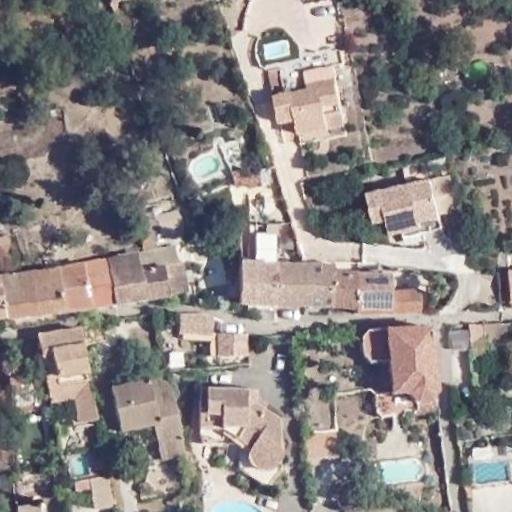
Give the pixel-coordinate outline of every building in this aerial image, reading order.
[(303,68),(327,64),(324,52),(301,56),(303,68)] [(276,97),(281,116),(297,113),(299,121),(302,133),(347,124),(335,66),(282,77),(287,95),(276,97)] [(282,94),(279,69),(267,71),(270,95),(282,94)] [(297,113),(281,116),(283,124),(299,121),(297,113)] [(273,167),(257,170),(267,221),(283,218),(273,167)] [(236,190),(257,186),(254,170),(233,175),(236,190)] [(437,216),(459,210),(449,177),(366,193),(372,221),(384,218),(388,233),(406,230),(419,227),(417,220),(437,216)] [(439,229),(437,216),(417,220),(419,227),(406,230),(407,235),(439,229)] [(253,263),(275,261),(272,224),(251,226),(253,263)] [(1,231),(0,231),(0,263),(10,261),(1,231)] [(173,245),(134,252),(137,269),(176,262),(173,245)] [(137,269),(134,252),(103,257),(113,303),(144,298),(137,269)] [(88,306),(113,303),(103,257),(78,260),(88,306)] [(63,310),(88,306),(78,260),(53,264),(63,310)] [(144,298),(165,295),(184,291),(178,262),(176,262),(137,269),(144,298)] [(303,302),(301,263),(246,264),(246,274),(274,274),(274,303),(275,302),(303,302)] [(330,301),(331,270),(331,263),(301,263),(303,302),(330,301)] [(53,264),(0,272),(0,297),(4,317),(63,310),(53,264)] [(354,300),(355,271),(331,270),(330,301),(354,300)] [(354,312),(420,310),(420,290),(389,289),(389,272),(355,271),(354,300),(354,312)] [(205,330),(206,314),(204,313),(180,312),(180,331),(205,330)] [(511,339),(511,320),(481,321),(483,342),(511,339)] [(471,351),(484,349),(483,342),(481,321),(467,322),(471,351)] [(384,325),(366,326),(366,329),(359,335),(360,354),(367,360),(387,359),(390,392),(407,392),(415,400),(416,400),(436,398),(428,326),(385,328),(384,325)] [(96,419),(79,327),(36,334),(36,335),(43,379),(45,378),(47,392),(49,392),(70,388),(72,398),(77,422),(96,419)] [(243,354),(243,334),(243,331),(218,331),(219,355),(243,354)] [(163,356),(166,369),(187,367),(186,354),(163,356)] [(143,377),(156,374),(155,369),(141,371),(143,377)] [(16,370),(8,371),(10,386),(18,385),(16,370)] [(177,423),(168,376),(157,378),(144,381),(127,384),(136,427),(153,423),(153,427),(177,423)] [(136,427),(127,384),(111,388),(120,430),(136,427)] [(198,424),(223,426),(224,423),(241,423),(256,434),(249,444),(248,446),(248,457),(251,463),(256,466),(266,467),(271,465),(280,456),(279,415),(254,399),(255,387),(199,384),(198,424)] [(70,388),(49,392),(51,401),(72,398),(70,388)] [(436,398),(416,400),(418,413),(437,410),(436,398)] [(97,424),(96,419),(77,422),(78,428),(97,424)] [(180,437),(177,423),(153,427),(156,442),(180,437)] [(224,423),(223,426),(249,444),(256,434),(241,423),(224,423)] [(184,454),(180,437),(156,442),(160,459),(184,454)] [(111,506),(103,460),(91,462),(94,479),(89,480),(91,490),(94,509),(111,506)] [(91,490),(89,480),(75,482),(77,492),(91,490)] [(40,511),(39,503),(16,506),(16,511),(40,511)]
